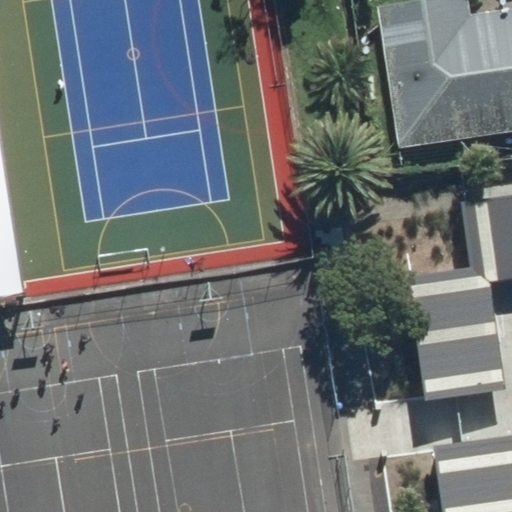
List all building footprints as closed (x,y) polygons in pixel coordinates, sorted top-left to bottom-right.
[(511,0),(476,0),(371,16),(392,155),(511,136),(511,0)] [(0,173),(0,292),(18,290),(0,173)] [(511,188),(473,194),(483,265),(511,260),(511,188)] [(393,277),(413,401),(505,386),(483,265),(393,277)] [(511,511),(511,427),(427,441),(438,511),(511,511)]
